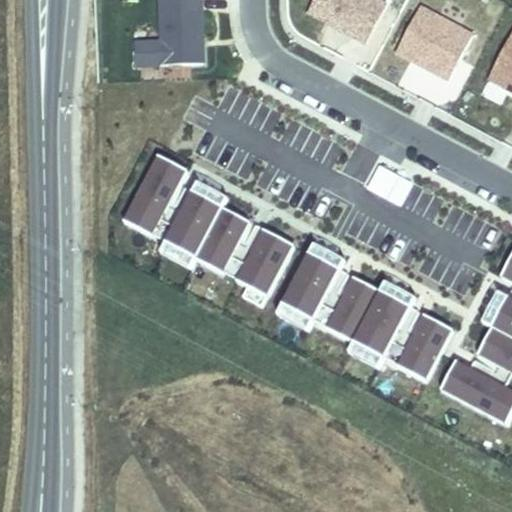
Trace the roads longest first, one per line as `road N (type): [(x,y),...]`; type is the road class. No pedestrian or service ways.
road 1 (residential): [(264,0),(266,45),(298,74),(511,185)]
road 2 (tertiary): [(42,457),(42,153)]
road 3 (tertiary): [(42,153),(56,0)]
road 4 (tertiary): [(34,0),(42,153)]
